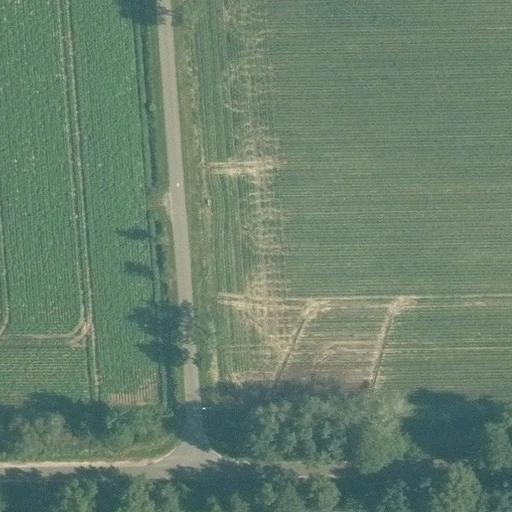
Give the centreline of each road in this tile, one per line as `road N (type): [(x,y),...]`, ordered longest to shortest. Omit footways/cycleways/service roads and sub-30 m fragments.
road 1 (unclassified): [(204,463),(154,0)]
road 2 (unclassified): [(204,463),(511,459)]
road 3 (unclassified): [(0,466),(204,463)]
